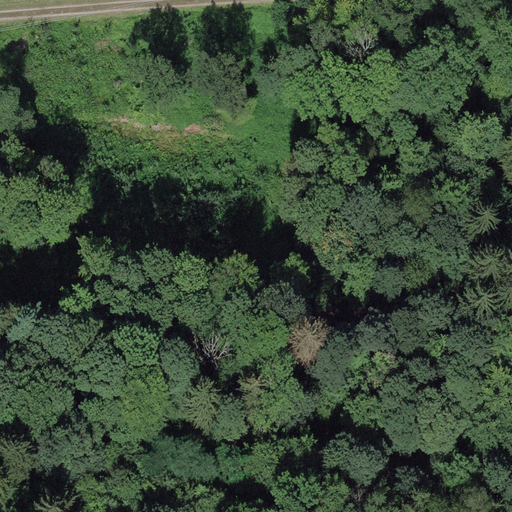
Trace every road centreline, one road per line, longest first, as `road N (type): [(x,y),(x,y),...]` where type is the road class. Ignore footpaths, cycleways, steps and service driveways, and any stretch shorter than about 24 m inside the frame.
road 1 (track): [(0,451),(511,466)]
road 2 (track): [(251,0),(0,15)]
